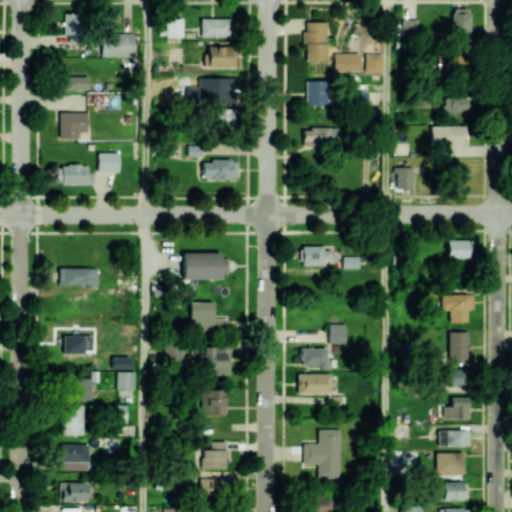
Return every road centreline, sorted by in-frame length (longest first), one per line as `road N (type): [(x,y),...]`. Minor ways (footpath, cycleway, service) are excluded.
road 1 (residential): [(0,214),(511,213)]
road 2 (residential): [(266,511),(270,214)]
road 3 (residential): [(494,511),(496,214)]
road 4 (residential): [(18,511),(22,215)]
road 5 (residential): [(22,215),(22,0)]
road 6 (residential): [(496,214),(497,0)]
road 7 (residential): [(270,214),(270,0)]
